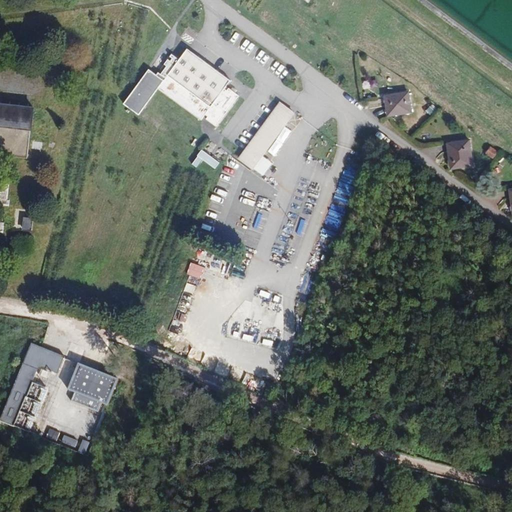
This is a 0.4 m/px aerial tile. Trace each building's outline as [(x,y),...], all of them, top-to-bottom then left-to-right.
[(231,81),(187,49),(180,59),(172,54),(170,57),(172,58),(171,61),(168,59),(164,64),(167,66),(161,74),(159,73),(157,75),(149,69),(124,104),(139,115),(159,88),(202,120),(206,115),(208,116),(206,119),(216,127),(239,96),(229,88),(227,91),(225,89),(231,81)] [(384,96),(388,116),(412,112),(409,92),(384,96)] [(280,101),(238,158),(254,170),(295,113),(280,101)] [(31,129),(33,108),(0,103),(0,154),(27,158),(30,129),(31,129)] [(469,140),(447,143),(451,169),(473,166),(469,140)] [(498,151),(490,146),(485,154),(493,159),(498,151)] [(193,164),(198,167),(203,160),(217,169),(221,162),(202,150),(193,164)] [(354,189),(357,174),(342,171),(337,199),(347,201),(350,188),(354,189)] [(329,214),(327,222),(336,225),(339,216),(329,214)] [(23,229),(31,231),(32,219),(24,218),(23,229)] [(201,279),(205,266),(192,261),(188,274),(201,279)] [(244,333),(243,339),(254,341),(255,335),(244,333)] [(3,421),(33,431),(48,387),(35,382),(40,367),(59,373),(65,355),(31,343),(3,421)] [(202,362),(207,353),(193,346),(188,356),(202,362)] [(111,405),(121,378),(81,362),(71,389),(111,405)] [(219,365),(216,371),(226,374),(229,368),(219,365)] [(77,392),(74,400),(106,413),(109,405),(77,392)] [(80,451),(88,453),(92,441),(83,439),(80,451)]
